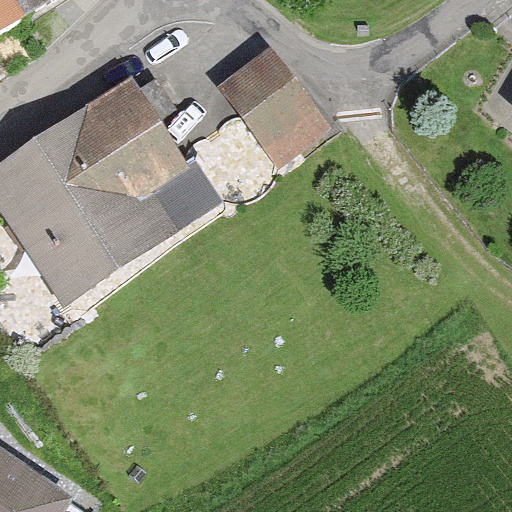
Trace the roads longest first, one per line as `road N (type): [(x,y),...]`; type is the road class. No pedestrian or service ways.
road 1 (residential): [(235,0),(316,63),(342,68),(389,60),(477,0)]
road 2 (residential): [(0,111),(144,0)]
